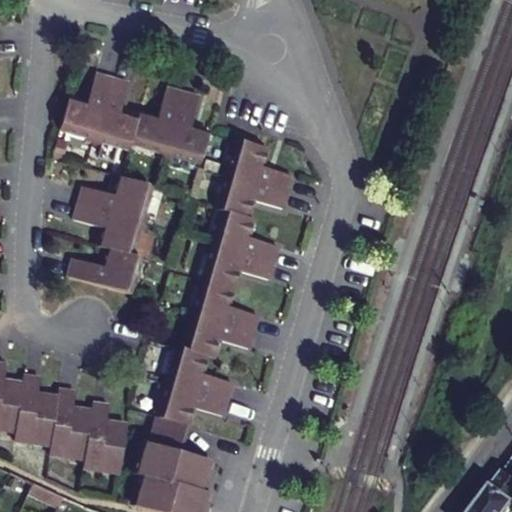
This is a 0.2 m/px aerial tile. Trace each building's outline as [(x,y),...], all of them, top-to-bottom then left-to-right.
[(80,145),(88,147),(107,79),(90,74),(82,105),(64,100),(57,131),(81,138),(80,145)] [(123,150),(125,144),(131,119),(113,114),(121,83),(107,79),(88,147),(94,149),(96,142),(123,150)] [(133,113),(131,119),(125,144),(152,151),(151,158),(160,160),(179,92),(161,87),(153,118),(133,113)] [(194,97),(179,92),(160,160),(167,162),(169,156),(196,163),(204,133),(186,127),(194,97)] [(219,166),(217,174),(285,192),(289,177),(258,168),(263,149),(232,141),(225,167),(219,166)] [(213,210),(219,212),(244,219),(247,207),(249,201),(280,209),(285,192),(217,174),(215,181),(220,183),(213,210)] [(68,258),(63,277),(132,297),(136,286),(129,283),(137,259),(127,255),(136,229),(141,230),(143,223),(146,213),(140,211),(147,188),(114,179),(108,196),(79,189),(75,204),(70,220),(99,229),(95,246),(104,249),(99,267),(68,258)] [(205,238),(203,245),(270,263),(274,247),(244,238),(246,233),(249,220),(244,219),(219,212),(212,238),(205,238)] [(207,254),(200,281),(230,290),(235,271),(265,279),(270,263),(203,245),(201,252),(207,254)] [(186,307),(184,314),(251,332),(256,316),(225,307),(230,290),(200,281),(192,308),(186,307)] [(247,349),(251,332),(184,314),(181,321),(188,323),(181,351),(204,358),(211,359),(216,340),(247,349)] [(161,374),(159,382),(228,400),(232,385),(200,376),(204,358),(181,351),(174,350),(168,375),(161,374)] [(123,440),(125,427),(105,424),(107,407),(91,405),(90,413),(71,411),(73,394),(56,392),(56,400),(34,398),(36,380),(19,377),(19,387),(1,385),(3,367),(0,366),(0,433),(13,435),(13,444),(50,448),(49,457),(85,462),(84,471),(119,475),(123,440)] [(163,391),(156,419),(186,427),(191,409),(223,417),(228,400),(159,382),(158,389),(163,391)] [(209,463),(179,454),(186,427),(156,419),(149,445),(144,444),(144,446),(209,465),(209,463)] [(135,475),(142,477),(134,507),(150,511),(203,511),(208,495),(201,493),(209,465),(144,446),(135,475)] [(511,454),(469,511),(509,511),(511,508),(511,506),(511,503),(511,454)] [(95,511),(69,502),(61,498),(55,511),(95,511)]
